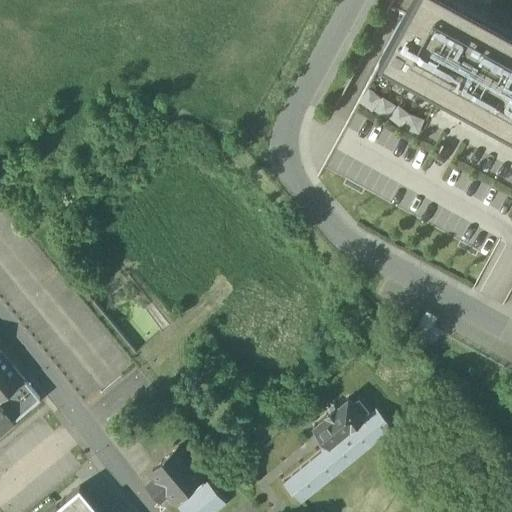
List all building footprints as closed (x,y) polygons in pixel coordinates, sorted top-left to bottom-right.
[(511,126),(511,36),(445,0),(414,0),(383,56),(511,126)] [(358,104),(324,165),(506,265),(511,268),(511,140),(442,102),(422,139),(358,104)] [(0,433),(42,398),(23,376),(0,349),(0,433)] [(348,398),(336,407),(335,406),(326,414),(327,415),(314,426),(328,444),(329,444),(330,445),(364,417),(363,416),(348,398)] [(330,445),(284,483),(293,494),(294,494),(300,501),(379,438),(392,427),(376,408),(364,418),(364,417),(330,445)] [(179,446),(149,472),(155,479),(147,485),(161,502),(169,495),(174,502),(178,499),(201,479),(204,476),(179,446)] [(201,479),(178,499),(181,504),(178,506),(183,511),(214,511),(226,502),(208,481),(205,483),(201,479)] [(100,511),(79,487),(50,511),(100,511)]
